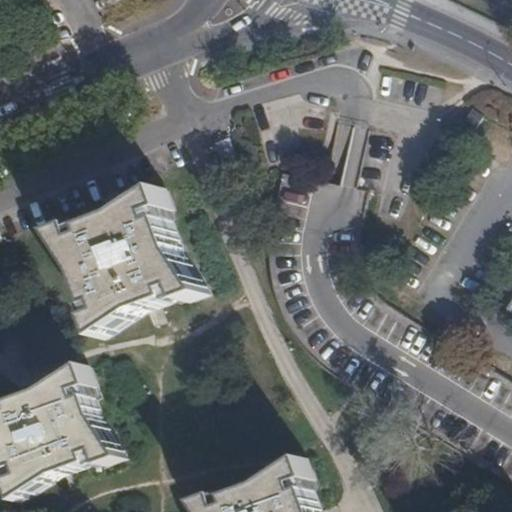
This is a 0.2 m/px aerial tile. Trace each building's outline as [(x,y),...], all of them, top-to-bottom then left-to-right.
[(511,0),(498,25),(511,32),(511,0)] [(465,143),(482,117),(474,112),(457,138),(465,143)] [(484,119),(482,117),(465,143),(468,145),(484,119)] [(443,438),(489,369),(459,351),(378,302),(371,294),(362,279),(357,266),(356,257),(356,247),(362,223),(368,191),(357,188),(369,129),(362,128),(353,126),(341,185),(334,184),(326,182),(285,174),(279,197),(274,221),(272,243),(272,261),(274,280),(277,292),(282,308),(288,320),(290,324),(298,335),(315,356),(326,367),(338,376),(353,385),(366,363),(368,365),(370,367),(363,379),(443,438)] [(228,170),(241,165),(231,139),(218,144),(228,170)] [(86,228),(67,235),(93,275),(109,318),(106,320),(111,335),(152,312),(195,300),(199,302),(216,294),(184,244),(174,214),(178,211),(171,192),(129,219),(117,223),(89,233),(86,228)] [(6,401),(0,402),(0,427),(12,448),(24,477),(19,479),(26,498),(66,472),(109,458),(111,461),(131,455),(104,416),(93,386),(98,384),(91,364),(49,391),(42,393),(37,395),(8,405),(6,401)] [(511,383),(489,369),(443,438),(363,379),(361,382),(367,386),(363,392),(411,421),(511,482),(511,383)] [(226,502),(207,509),(209,511),(322,511),(314,487),(319,485),(312,466),(269,493),(229,507),(226,502)]
